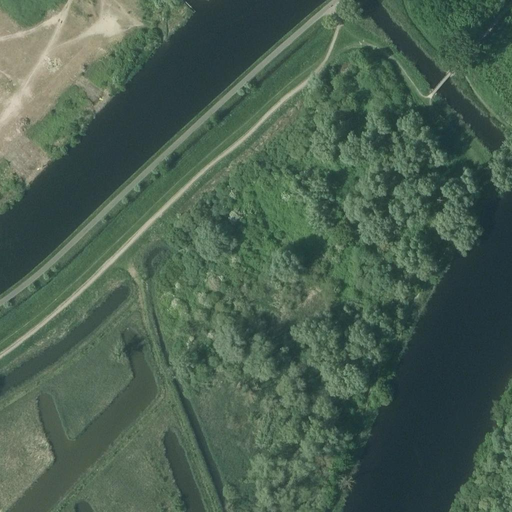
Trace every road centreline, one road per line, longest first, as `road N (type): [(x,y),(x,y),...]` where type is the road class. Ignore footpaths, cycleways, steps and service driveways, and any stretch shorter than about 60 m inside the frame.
road 1 (unknown): [(336,16),(329,52),(312,76),(0,356)]
road 2 (track): [(119,254),(136,278),(153,352),(216,511)]
road 3 (track): [(141,300),(92,346),(0,408)]
road 4 (track): [(169,398),(57,511)]
